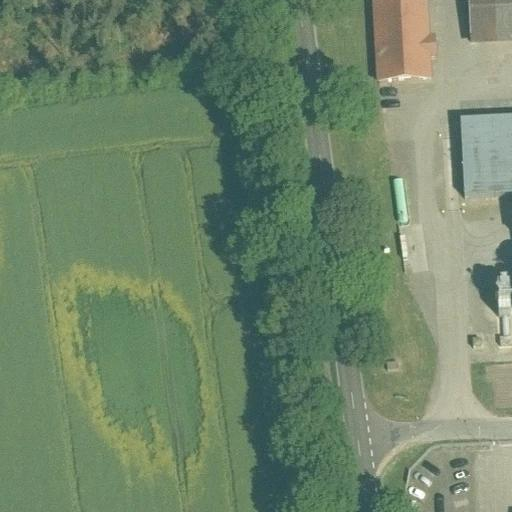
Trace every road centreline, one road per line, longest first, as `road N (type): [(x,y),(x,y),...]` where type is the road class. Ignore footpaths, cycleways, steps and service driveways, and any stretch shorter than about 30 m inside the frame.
road 1 (tertiary): [(297,0),(356,442)]
road 2 (residential): [(511,435),(356,442)]
